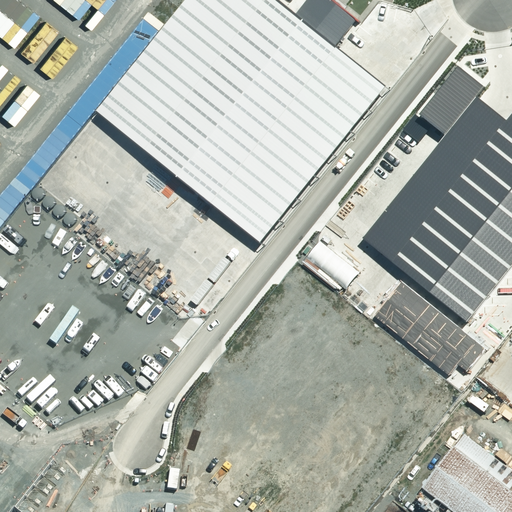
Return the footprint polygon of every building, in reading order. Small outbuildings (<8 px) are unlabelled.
[(55,41),(52,27),(31,31),(25,0),(3,0),(22,104),(64,97),(55,41)] [(125,15),(138,81),(163,76),(154,30),(150,31),(146,11),(125,15)] [(64,97),(65,102),(140,89),(138,81),(125,15),(128,28),(78,37),(78,33),(62,36),(63,40),(55,41),(64,97)] [(323,105),(300,71),(201,140),(225,174),(323,105)] [(511,115),(392,264),(468,325),(511,269),(511,115)] [(148,181),(164,204),(211,172),(196,149),(148,181)] [(236,194),(225,179),(210,190),(221,205),(236,194)] [(269,236),(260,224),(245,235),(254,248),(235,261),(249,282),(239,289),(251,306),(261,299),(279,324),(312,301),(267,237),(269,236)] [(511,279),(511,278),(497,292),(501,296),(505,292),(509,297),(511,294),(511,279)] [(409,300),(402,292),(390,302),(396,310),(409,300)] [(226,375),(211,358),(170,394),(184,411),(226,375)] [(370,401),(358,384),(333,401),(336,405),(328,410),(337,422),(347,415),(348,417),(370,401)] [(168,439),(158,424),(114,455),(124,469),(168,439)] [(455,444),(453,443),(420,484),(457,511),(511,511),(511,487),(510,486),(511,483),(511,469),(464,432),(455,444)] [(345,501),(336,490),(322,500),(331,511),(345,501)]
